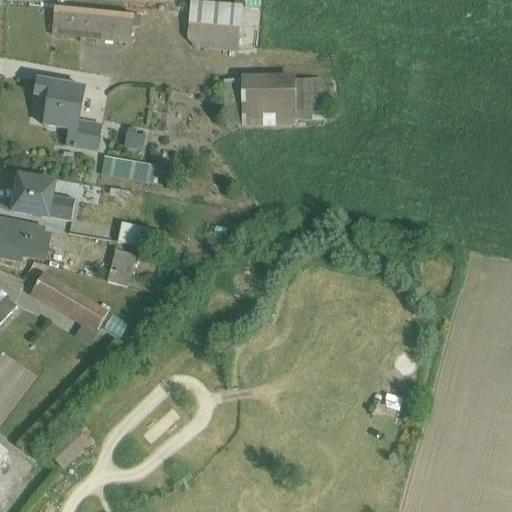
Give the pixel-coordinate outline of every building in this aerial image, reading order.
[(191,4),(188,39),(195,52),(238,56),(243,8),(191,4)] [(56,9),(53,38),(131,45),(132,29),(140,30),(141,18),(56,9)] [(242,82),(224,83),(226,130),(228,130),(228,131),(297,130),(297,124),(296,82),(296,79),(241,79),(242,82)] [(305,83),(296,82),(297,124),(325,124),(325,122),(335,121),(337,117),(338,117),(338,108),(324,109),(323,82),(312,82),(305,82),(305,83)] [(39,83),(36,99),(50,102),(45,129),(69,133),(66,151),(98,157),(103,127),(81,123),(86,92),(39,83)] [(174,95),(172,109),(194,112),(195,97),(174,95)] [(129,136),(126,151),(142,154),(145,138),(129,136)] [(105,160),(102,178),(152,187),(156,169),(105,160)] [(20,181),(14,215),(73,225),(77,204),(55,199),(57,188),(20,181)] [(0,260),(24,265),(24,261),(47,266),(52,238),(46,236),(47,233),(46,233),(9,225),(0,223),(0,260)] [(122,227),(119,245),(180,257),(184,239),(122,227)] [(116,254),(108,286),(129,291),(137,259),(116,254)] [(44,277),(30,299),(83,327),(98,335),(98,334),(109,315),(44,277)] [(0,293),(0,328),(17,310),(0,293)] [(113,317),(104,330),(120,340),(128,327),(113,317)] [(83,327),(75,341),(91,350),(100,335),(98,334),(98,335),(83,327)] [(70,435),(48,456),(64,473),(86,451),(87,452),(92,448),(73,429),(69,434),(70,435)] [(0,465),(8,455),(0,447),(0,465)]
